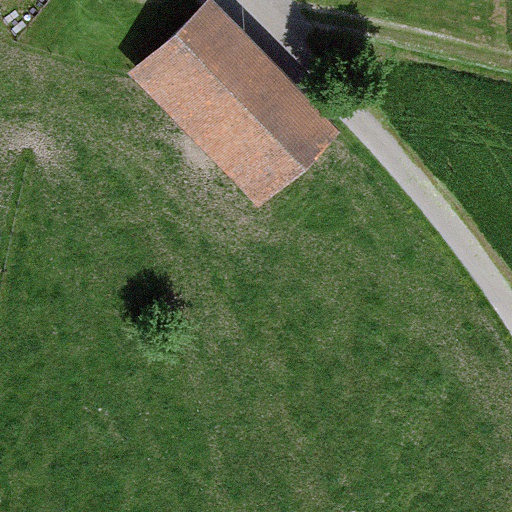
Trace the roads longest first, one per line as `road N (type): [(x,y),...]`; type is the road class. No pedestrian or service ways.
road 1 (residential): [(511,311),(363,122),(237,0)]
road 2 (track): [(511,62),(384,34),(307,5),(252,14)]
